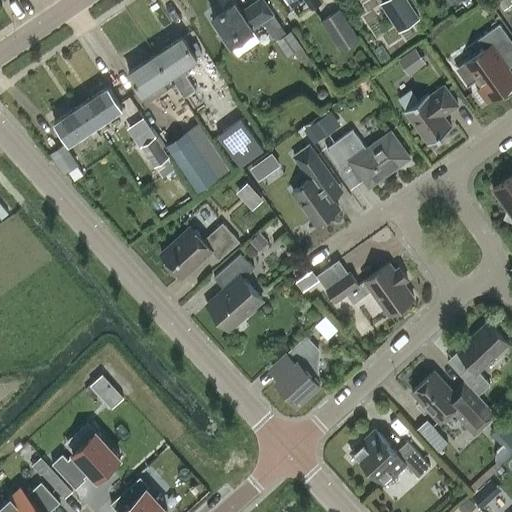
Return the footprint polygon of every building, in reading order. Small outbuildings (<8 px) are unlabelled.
[(260,39),(252,26),(260,21),(265,26),(273,37),(274,36),(276,40),(287,33),(264,0),(257,0),(241,11),(235,1),(212,16),(223,31),(219,33),(226,44),(229,41),(238,54),(260,39)] [(398,32),(419,18),(407,0),(383,0),(379,3),(398,32)] [(494,0),(500,9),(511,1),(510,0),(494,0)] [(340,8),(320,20),(340,51),(359,38),(340,8)] [(481,36),(488,46),(457,68),(468,85),(478,79),(482,86),(478,89),(486,101),(511,82),(511,72),(506,64),(508,56),(511,53),(511,40),(500,23),(481,36)] [(283,58),(294,51),(303,65),(311,60),(291,30),(287,33),(276,40),(272,42),(283,58)] [(189,72),(184,65),(197,57),(183,35),(156,53),(174,82),(183,96),(195,88),(185,74),(189,72)] [(416,46),(399,58),(404,66),(421,54),(416,46)] [(143,93),(147,100),(174,82),(156,53),(129,71),(143,93)] [(224,77),(210,55),(199,62),(213,84),(224,77)] [(429,142),(452,126),(443,114),(458,103),(444,84),(429,95),(428,93),(405,109),(429,142)] [(103,119),(123,106),(109,85),(81,103),(100,131),(107,126),(103,119)] [(139,110),(156,135),(167,128),(150,102),(139,110)] [(54,121),(69,142),(88,129),(93,136),(100,131),(81,103),(54,121)] [(313,142),(340,123),(331,109),(304,128),(313,142)] [(241,116),(217,133),(240,166),(264,149),(241,116)] [(198,121),(166,143),(198,191),(230,169),(198,121)] [(339,171),(350,186),(363,177),(369,185),(410,156),(391,130),(367,148),(353,128),(327,147),(341,166),(339,171)] [(154,166),(155,165),(162,175),(174,167),(167,157),(169,156),(155,136),(140,146),(154,166)] [(52,152),(64,171),(76,163),(64,144),(52,152)] [(310,177),(293,190),(317,223),(339,207),(332,197),(343,189),(316,153),(301,164),(310,177)] [(69,170),(75,178),(83,173),(77,164),(69,170)] [(511,174),(493,188),(511,214),(509,216),(511,217),(511,174)] [(204,238),(192,225),(162,253),(181,275),(210,249),(219,258),(239,240),(223,221),(204,238)] [(258,231),(249,240),(258,250),(267,240),(258,231)] [(214,276),(225,288),(207,303),(229,327),(262,298),(244,277),(254,267),(241,252),(214,276)] [(317,274),(336,300),(347,292),(354,301),(371,288),(389,313),(414,296),(403,281),(408,278),(399,266),(395,269),(390,262),(365,279),(359,284),(350,271),(348,272),(339,259),(317,274)] [(457,348),(470,363),(460,372),(479,393),(490,382),(478,369),(509,341),(489,319),(457,348)] [(283,372),(276,379),(297,402),(320,382),(312,374),(316,370),(317,349),(304,335),(274,362),(283,372)] [(434,369),(412,390),(439,420),(452,408),(475,433),(496,414),(478,395),(464,379),(452,389),(434,369)] [(124,396),(116,387),(104,397),(112,406),(124,396)] [(428,418),(418,427),(439,450),(448,441),(428,418)] [(396,450),(376,428),(353,449),(384,482),(406,461),(418,475),(430,465),(419,452),(425,446),(414,434),(407,440),(396,450)] [(60,453),(49,463),(50,464),(73,489),(84,479),(82,477),(87,471),(95,479),(118,458),(94,431),(70,453),(72,455),(67,460),(60,453)] [(50,464),(42,471),(65,496),(73,489),(50,464)] [(140,475),(111,502),(120,511),(165,511),(168,510),(147,487),(149,485),(140,475)] [(21,484),(2,502),(11,511),(47,511),(61,500),(41,479),(28,492),(21,484)] [(481,487),(472,495),(483,507),(491,499),(481,487)] [(462,511),(467,511),(476,504),(469,497),(458,507),(462,511)] [(0,511),(11,511),(2,502),(0,503),(0,511)]
